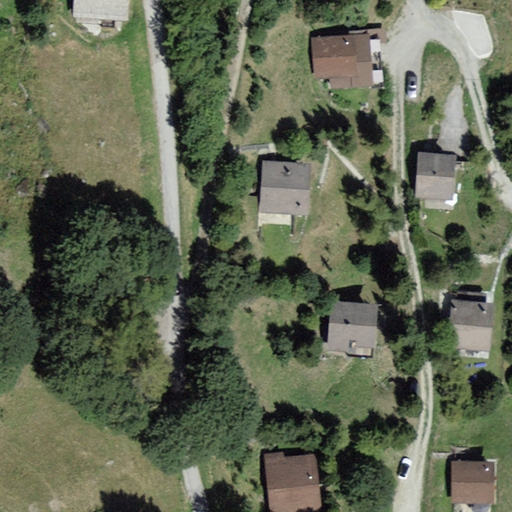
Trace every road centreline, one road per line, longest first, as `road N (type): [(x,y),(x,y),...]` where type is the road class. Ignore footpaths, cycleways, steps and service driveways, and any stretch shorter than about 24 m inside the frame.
road 1 (residential): [(426,33),(401,41),(393,74),(403,222),(429,406),(411,511)]
road 2 (residential): [(174,326),(194,313),(250,0)]
road 3 (residential): [(150,0),(167,144),(174,326)]
road 4 (residential): [(511,197),(503,192),(468,57),(426,33)]
road 5 (residential): [(174,326),(202,511)]
